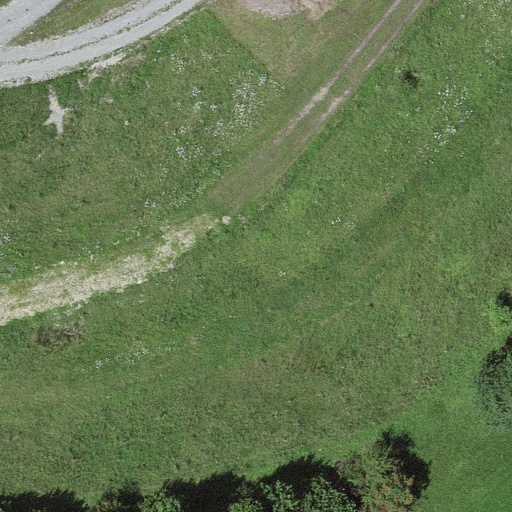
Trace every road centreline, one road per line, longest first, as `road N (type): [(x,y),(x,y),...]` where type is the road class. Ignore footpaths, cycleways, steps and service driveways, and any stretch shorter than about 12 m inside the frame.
road 1 (track): [(511,87),(384,249),(260,333),(105,381),(0,395)]
road 2 (track): [(400,0),(226,209),(107,274),(0,297)]
road 3 (track): [(192,0),(78,56)]
